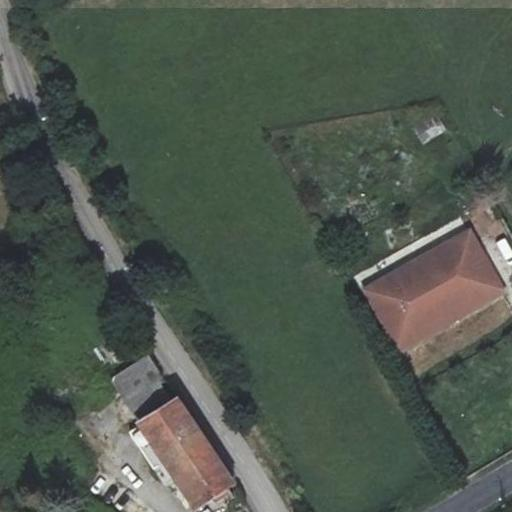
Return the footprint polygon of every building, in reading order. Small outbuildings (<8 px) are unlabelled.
[(412,128),(422,144),(445,130),(435,113),(412,128)] [(394,345),(396,349),(499,293),(466,233),(461,235),(492,291),(467,305),(464,299),(411,328),(414,333),(394,345)] [(461,235),(363,289),(394,345),(414,333),(411,328),(464,299),(467,305),(492,291),(461,235)] [(224,491),(233,485),(177,401),(172,405),(159,385),(163,383),(147,358),(112,383),(167,468),(162,470),(165,475),(170,472),(179,486),(195,510),(212,499),(224,491)] [(186,511),(191,511),(195,510),(179,486),(173,490),(186,511)] [(224,491),(212,499),(215,504),(227,496),(224,491)]
